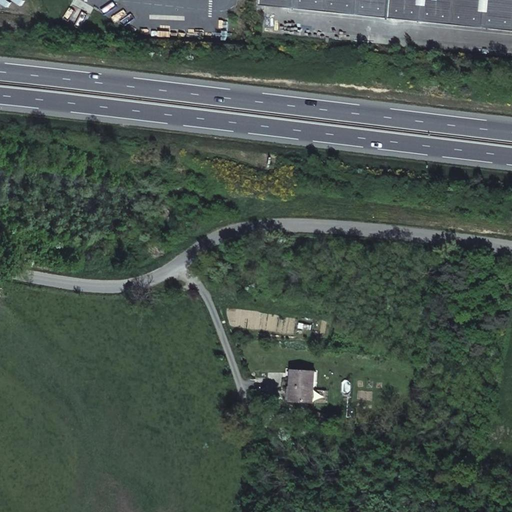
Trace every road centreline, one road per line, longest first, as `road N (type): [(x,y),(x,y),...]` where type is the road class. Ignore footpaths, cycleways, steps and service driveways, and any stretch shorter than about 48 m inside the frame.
road 1 (trunk): [(511,131),(0,67)]
road 2 (trunk): [(0,91),(511,153)]
road 3 (unclassified): [(511,252),(279,224),(221,235),(175,269)]
road 4 (residential): [(175,269),(214,298),(277,457),(286,496),(261,511)]
road 5 (unclassified): [(175,269),(98,290),(0,269)]
